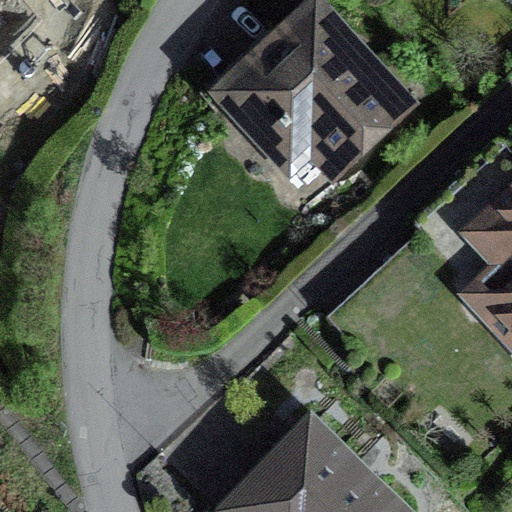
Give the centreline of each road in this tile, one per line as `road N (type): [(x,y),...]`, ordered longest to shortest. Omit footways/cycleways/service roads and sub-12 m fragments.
road 1 (residential): [(103,442),(393,215),(511,102)]
road 2 (residential): [(103,442),(88,330),(100,195),(149,57),(187,0)]
